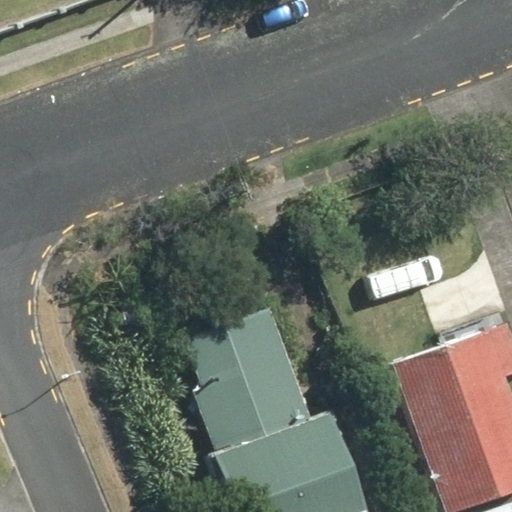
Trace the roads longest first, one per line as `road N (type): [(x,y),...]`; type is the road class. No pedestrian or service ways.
road 1 (residential): [(498,0),(0,179)]
road 2 (residential): [(0,330),(76,511)]
